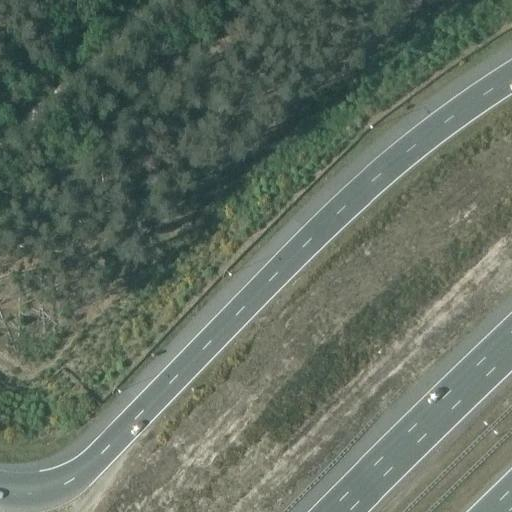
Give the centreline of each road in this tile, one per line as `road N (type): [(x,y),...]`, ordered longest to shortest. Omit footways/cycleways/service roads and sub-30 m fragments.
road 1 (motorway): [(511,78),(359,194),(83,477),(31,499),(0,497)]
road 2 (motorway): [(511,345),(340,511)]
